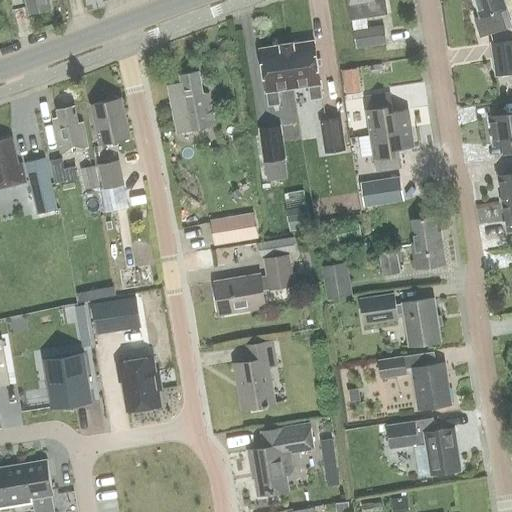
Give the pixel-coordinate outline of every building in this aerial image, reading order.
[(48,0),(25,0),(29,15),(51,10),(48,0)] [(350,20),(387,15),(384,0),(346,0),(347,4),(348,4),(350,20)] [(505,28),(503,23),(500,12),(505,10),(502,0),(473,0),(479,17),(474,19),(480,37),(505,28)] [(385,44),(383,26),(354,30),(356,48),(385,44)] [(495,76),(511,73),(511,40),(491,44),(495,76)] [(286,44),(293,88),(308,86),(310,100),(322,99),(314,41),(293,44),(293,43),(286,44)] [(293,88),(286,44),(280,45),(280,46),(259,49),(268,107),(280,105),(278,91),(293,88)] [(345,67),(350,92),(366,89),(362,64),(345,67)] [(176,133),(214,126),(208,93),(205,94),(202,92),(198,71),(179,75),(181,83),(167,86),(176,133)] [(365,98),(370,135),(411,128),(408,109),(393,112),(390,94),(365,98)] [(121,98),(119,98),(115,96),(108,98),(106,101),(90,105),(99,145),(130,138),(121,98)] [(60,153),(80,149),(87,147),(82,122),(78,123),(74,105),(56,109),(58,117),(53,118),(60,153)] [(511,113),(489,117),(494,145),(511,141),(511,113)] [(319,120),(324,153),(345,150),(340,117),(319,120)] [(284,159),(279,126),(259,129),(264,162),(284,159)] [(414,147),(411,128),(370,135),(376,171),(401,167),(398,150),(414,147)] [(0,187),(25,182),(21,164),(17,165),(10,138),(0,140),(0,187)] [(57,209),(45,158),(24,162),(36,214),(57,209)] [(97,165),(103,189),(124,184),(118,161),(97,165)] [(94,165),(80,169),(84,189),(99,186),(94,165)] [(503,203),(511,201),(511,174),(498,176),(503,203)] [(392,182),(361,187),(363,204),(394,199),(392,182)] [(511,201),(503,203),(507,230),(511,229),(511,201)] [(309,218),(307,206),(286,210),(288,221),(309,218)] [(253,213),(210,221),(214,246),(257,239),(253,213)] [(411,220),(414,242),(411,243),(415,269),(445,264),(441,238),(438,239),(435,216),(411,220)] [(295,251),(293,237),(257,243),(260,257),(295,251)] [(395,247),(378,250),(382,276),(400,273),(395,247)] [(262,277),(261,275),(214,282),(220,314),(265,306),(262,291),(293,286),(288,255),(264,259),(266,276),(262,277)] [(352,294),(346,262),(320,266),(326,299),(352,294)] [(434,299),(401,304),(394,305),(392,295),(361,300),(364,325),(396,320),(396,315),(403,314),(408,346),(440,341),(434,299)] [(133,330),(128,299),(92,305),(98,336),(133,330)] [(0,384),(8,383),(8,385),(9,385),(1,340),(0,339),(0,384)] [(246,346),(248,361),(234,364),(241,409),(275,404),(269,367),(276,366),(272,342),(246,346)] [(44,364),(52,411),(91,405),(83,357),(44,364)] [(444,363),(405,369),(403,358),(378,361),(381,378),(412,373),(418,410),(450,404),(444,363)] [(135,415),(168,409),(165,394),(168,393),(165,377),(162,377),(159,361),(124,367),(127,386),(130,385),(135,415)] [(425,443),(430,475),(460,470),(454,428),(416,434),(414,422),(386,427),(390,449),(425,443)] [(261,432),(264,448),(248,451),(252,471),(254,470),(258,495),(287,490),(285,476),(289,475),(293,470),(290,453),(314,450),(310,425),(261,432)] [(32,499),(53,495),(47,460),(26,464),(32,499)] [(10,507),(32,504),(32,499),(26,464),(3,467),(10,507)] [(3,467),(0,467),(0,509),(10,507),(3,467)]
